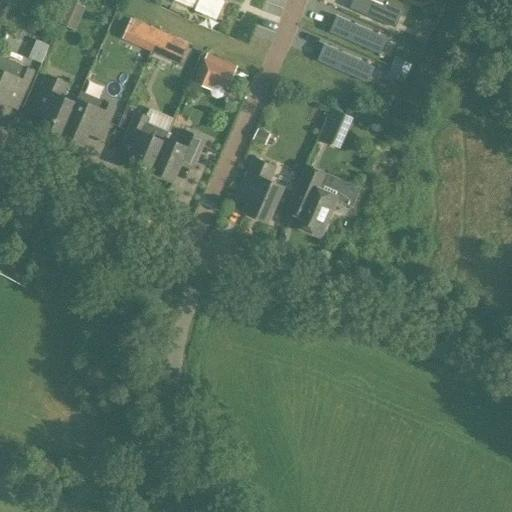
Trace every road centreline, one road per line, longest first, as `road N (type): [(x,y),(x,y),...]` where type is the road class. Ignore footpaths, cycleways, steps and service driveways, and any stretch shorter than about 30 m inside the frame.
road 1 (tertiary): [(511,385),(207,253)]
road 2 (unclassified): [(219,511),(178,418),(172,372),(207,253)]
road 3 (residential): [(192,248),(298,0)]
road 4 (tertiary): [(192,248),(0,161)]
